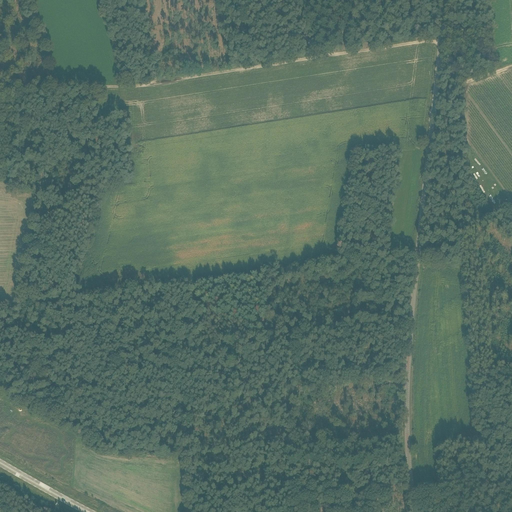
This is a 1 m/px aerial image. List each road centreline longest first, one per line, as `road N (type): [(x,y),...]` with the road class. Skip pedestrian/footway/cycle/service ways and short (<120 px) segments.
road 1 (tertiary): [(413,511),(410,318),(445,0)]
road 2 (track): [(62,302),(69,377),(180,375),(182,403),(407,380)]
road 3 (track): [(62,302),(416,256),(469,227)]
road 4 (track): [(160,80),(440,41)]
